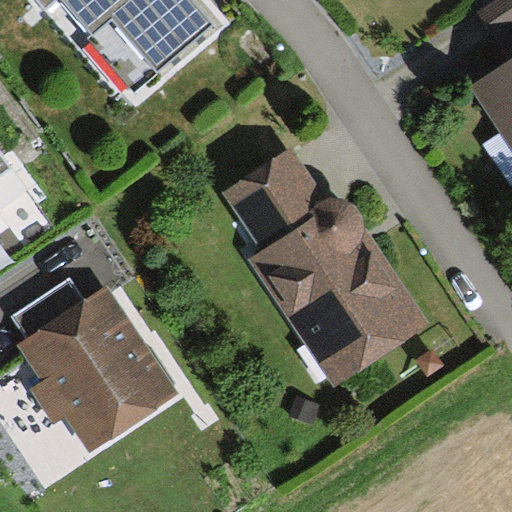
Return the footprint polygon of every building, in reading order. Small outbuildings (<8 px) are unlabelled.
[(62,0),(90,33),(110,16),(155,69),(211,22),(192,0),(62,0)] [(511,0),(495,0),(479,11),(511,61),(511,60),(511,0)] [(511,60),(511,61),(499,69),(472,87),(511,147),(511,60)] [(223,191),(264,249),(315,222),(314,212),(320,204),(327,199),(293,149),(223,191)] [(0,177),(11,169),(0,154),(0,177)] [(264,249),(249,259),(335,386),(431,325),(367,230),(367,222),(359,211),(351,202),(342,197),(330,197),(327,199),(320,204),(314,212),(315,222),(264,249)] [(70,276),(12,314),(27,338),(86,300),(70,276)] [(27,338),(17,345),(41,381),(30,388),(53,422),(63,415),(88,453),(179,394),(107,286),(93,295),(86,300),(27,338)]
